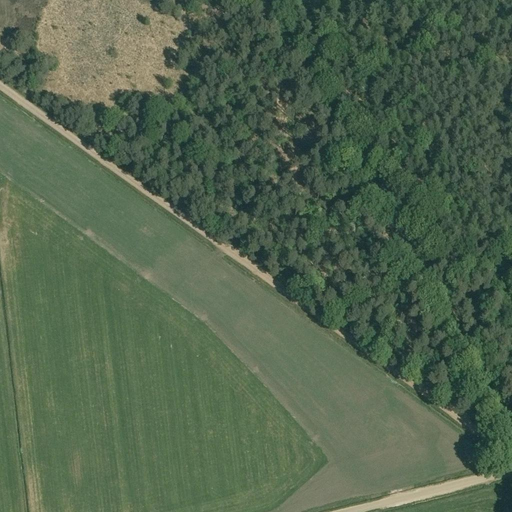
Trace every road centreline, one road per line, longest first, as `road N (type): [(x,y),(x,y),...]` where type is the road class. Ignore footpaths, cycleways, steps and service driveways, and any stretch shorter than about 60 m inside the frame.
road 1 (unclassified): [(511,427),(269,0)]
road 2 (track): [(112,167),(492,440)]
road 3 (unclassified): [(351,511),(511,472)]
road 4 (track): [(0,85),(112,167)]
